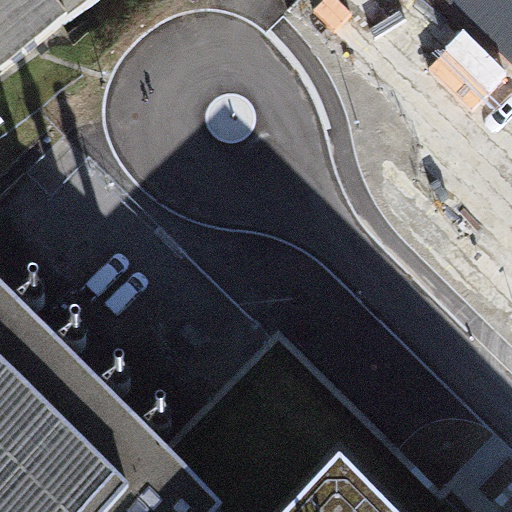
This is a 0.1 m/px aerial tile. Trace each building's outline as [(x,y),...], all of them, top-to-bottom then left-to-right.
[(0,0),(0,78),(101,0),(0,0)] [(511,0),(273,0),(219,53),(511,350),(511,0)] [(0,284),(0,511),(212,511),(224,501),(0,284)] [(236,291),(182,351),(219,384),(274,324),(236,291)] [(376,511),(324,461),(273,511),(376,511)]
